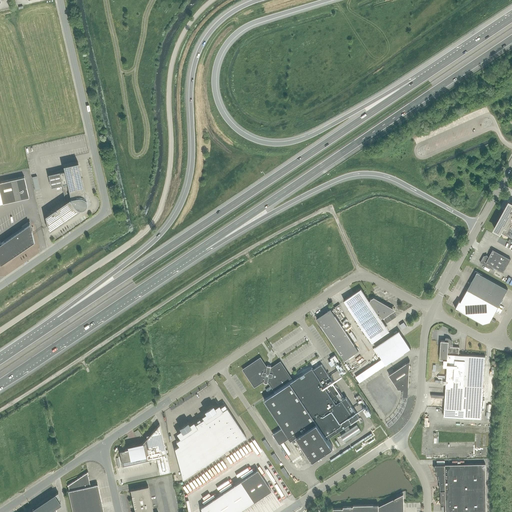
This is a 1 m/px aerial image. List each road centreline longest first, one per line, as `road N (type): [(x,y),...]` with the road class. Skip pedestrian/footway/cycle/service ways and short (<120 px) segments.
road 1 (unclassified): [(0,411),(320,210),(334,213),(360,274)]
road 2 (motorway): [(419,80),(58,321)]
road 3 (unclassified): [(0,330),(155,219),(168,179),(172,61),(186,28),(213,0)]
road 4 (motorway): [(419,80),(293,142),(260,142),(232,126),(214,86),(227,42),(255,22),(331,0)]
road 5 (motorway): [(259,0),(223,18),(197,54),(191,170),(175,215),(58,321)]
road 6 (motorway): [(202,247),(511,38)]
road 7 (unclassified): [(0,287),(106,209),(60,0)]
road 8 (unclassified): [(103,444),(360,274)]
road 9 (motorway): [(202,247),(360,173),(392,179),(478,225)]
road 10 (motorway): [(0,383),(202,247)]
road 11 (unclassified): [(396,439),(419,408),(430,312)]
road 12 (unclassified): [(287,511),(396,439)]
road 13 (unclassified): [(3,511),(103,444)]
